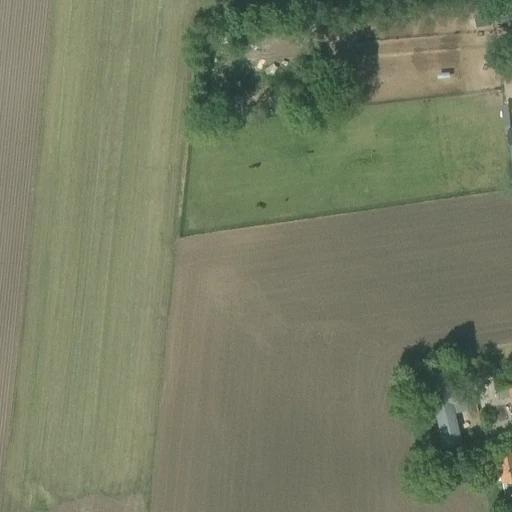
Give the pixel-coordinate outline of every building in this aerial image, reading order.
[(495,24),(511,20),(511,0),(505,0),(492,2),(495,24)] [(488,13),(474,15),(476,29),(490,27),(488,13)] [(448,391),(441,363),(423,367),(427,382),(443,448),(460,444),(452,414),(467,410),(465,402),(467,401),(464,387),(448,391)] [(498,400),(511,397),(511,376),(494,379),(498,400)] [(500,483),(511,480),(511,448),(494,452),(500,483)]
